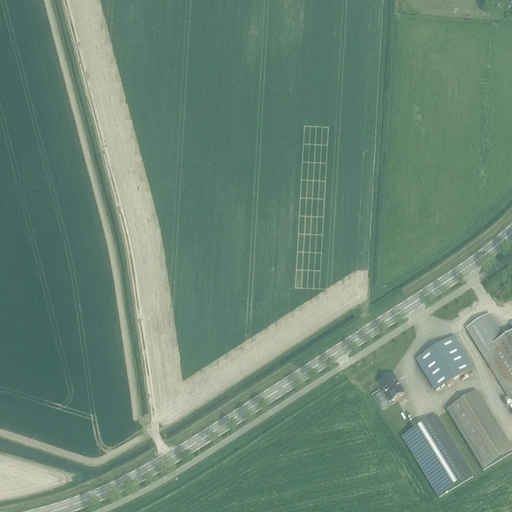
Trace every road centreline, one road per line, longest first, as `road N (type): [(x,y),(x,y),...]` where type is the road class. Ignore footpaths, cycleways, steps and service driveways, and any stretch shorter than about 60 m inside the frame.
road 1 (secondary): [(50,511),(168,459),(511,232)]
road 2 (track): [(74,0),(128,246),(155,433),(168,459)]
